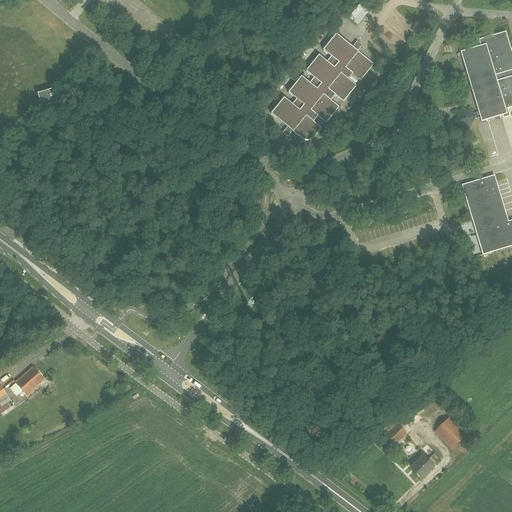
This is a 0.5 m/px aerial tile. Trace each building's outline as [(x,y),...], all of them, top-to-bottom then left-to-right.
[(360,2),(346,17),(354,24),(368,10),(360,2)] [(344,14),(333,6),(326,15),(336,24),(344,14)] [(478,112),(480,117),(481,122),(506,114),(504,109),(511,106),(511,54),(505,32),(476,41),(478,47),(460,52),(478,112)] [(357,52),(360,48),(355,44),(352,48),(335,34),(322,51),(330,57),(326,63),(318,56),(305,72),(313,78),(309,84),(301,77),(288,93),(296,100),(292,105),(283,98),(270,114),(287,128),(284,131),(289,135),(292,132),(300,138),(301,139),(303,140),(304,140),(306,141),(307,141),(309,140),(310,140),(312,139),(313,138),(314,137),(321,129),(313,122),(317,117),(326,123),(339,107),(333,103),(337,98),(343,102),(356,86),(348,80),(352,74),(361,81),(373,65),(357,52)] [(57,103),(53,89),(37,94),(41,108),(57,103)] [(370,105),(363,100),(359,105),(365,110),(370,105)] [(480,117),(478,112),(472,114),(462,109),(455,123),(468,130),(473,119),(480,117)] [(482,138),(488,156),(495,154),(489,136),(482,138)] [(489,177),(461,186),(482,255),(511,246),(511,220),(503,223),(489,177)] [(33,368),(16,383),(26,396),(44,380),(33,368)] [(0,414),(13,406),(6,395),(0,385),(0,414)] [(466,436),(449,418),(435,431),(451,449),(466,436)] [(396,424),(381,438),(391,448),(406,435),(396,424)] [(420,479),(433,467),(433,466),(440,459),(434,453),(427,460),(423,456),(410,468),(420,479)]
